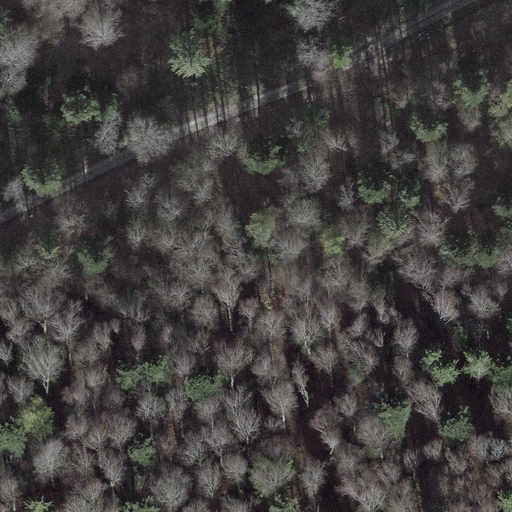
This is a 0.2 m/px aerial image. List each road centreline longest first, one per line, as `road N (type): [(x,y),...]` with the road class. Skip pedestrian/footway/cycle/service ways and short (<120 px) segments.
road 1 (track): [(459,0),(321,77),(0,224)]
road 2 (track): [(511,26),(321,77)]
